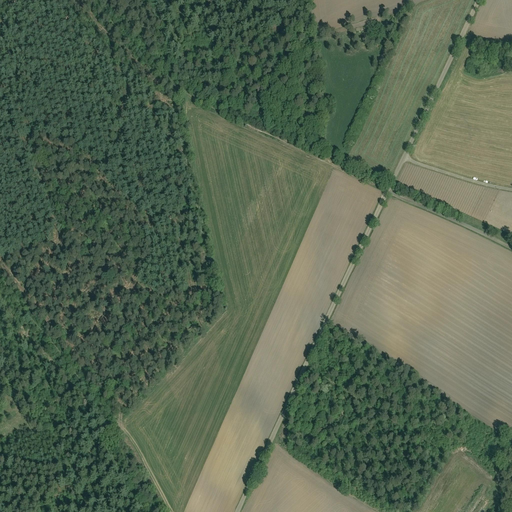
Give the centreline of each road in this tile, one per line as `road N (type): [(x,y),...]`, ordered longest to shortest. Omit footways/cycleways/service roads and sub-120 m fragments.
road 1 (track): [(92,0),(164,78),(388,191)]
road 2 (residential): [(237,511),(388,191)]
road 3 (track): [(0,280),(133,441),(172,511)]
road 4 (residential): [(388,191),(479,0)]
road 5 (unclassified): [(511,247),(388,191)]
